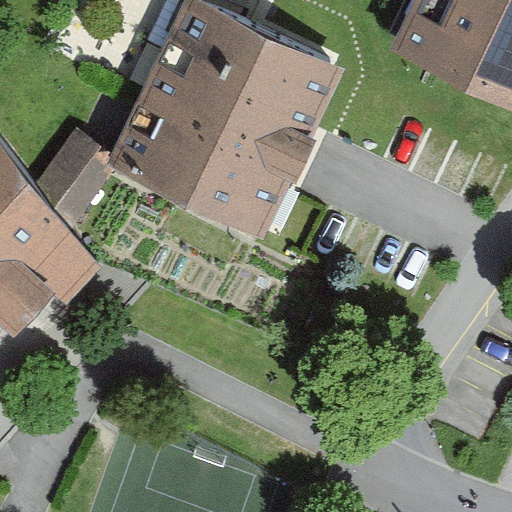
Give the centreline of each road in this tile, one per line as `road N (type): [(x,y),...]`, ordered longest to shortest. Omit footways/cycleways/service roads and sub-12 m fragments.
road 1 (residential): [(30,511),(119,338),(351,453)]
road 2 (residential): [(351,453),(511,226)]
road 3 (residential): [(493,511),(351,453)]
